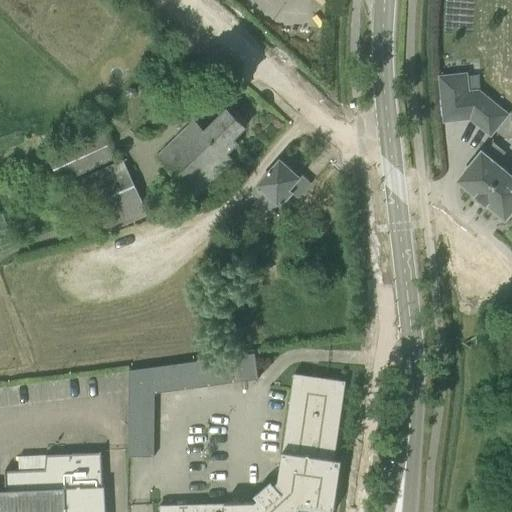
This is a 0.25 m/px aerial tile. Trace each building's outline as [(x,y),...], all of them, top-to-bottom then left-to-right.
[(470,118),(490,135),(503,119),(506,114),(478,91),(467,92),(466,74),(460,75),(440,77),(444,121),(470,118)] [(126,90),(125,95),(129,98),(133,98),(136,94),(134,89),(130,88),(126,90)] [(171,101),(161,111),(170,120),(180,109),(171,101)] [(156,157),(195,197),(233,160),(226,154),(237,143),(233,139),(245,127),(227,109),(204,131),(193,120),(156,157)] [(47,156),(58,182),(116,156),(105,131),(47,156)] [(487,203),(505,217),(511,208),(511,167),(501,169),(481,153),(459,180),(477,194),(475,196),(486,205),(487,203)] [(82,178),(104,228),(143,211),(121,160),(82,178)] [(238,208),(241,218),(281,205),(291,193),(297,199),(311,183),(301,174),(299,177),(280,160),(251,193),(252,193),(255,202),(238,208)] [(128,370),(128,396),(233,383),(229,357),(128,370)] [(257,499),(254,502),(159,505),(159,511),(322,511),(331,511),(333,511),(341,460),(334,459),(345,381),(293,373),(278,481),(274,484),(270,480),(253,495),(257,499)] [(0,492),(0,511),(103,511),(101,452),(46,455),(44,469),(4,471),(5,492),(0,492)]
